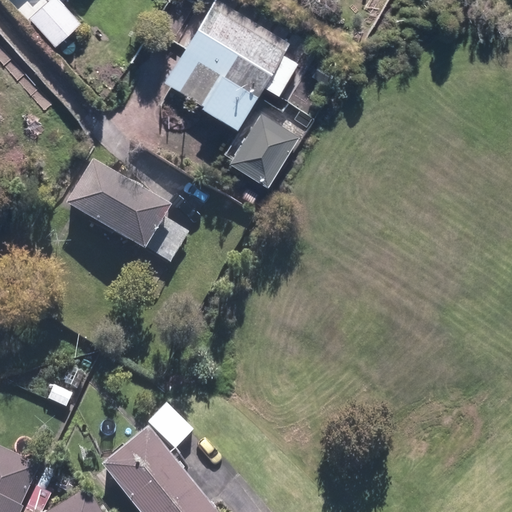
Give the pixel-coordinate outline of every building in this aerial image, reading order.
[(47,0),(34,12),(25,20),(52,50),(79,26),(55,0),(47,0)] [(213,0),(212,0),(161,86),(197,108),(194,113),(230,134),(250,100),(253,101),(259,92),(274,101),(296,65),(280,56),(288,44),(213,0)] [(338,75),(319,60),(305,77),(324,92),(338,75)] [(227,161),(223,168),(263,192),(297,138),(251,110),(221,157),(227,161)] [(96,167),(66,214),(138,259),(168,212),(96,167)] [(57,386),(51,383),(42,398),(66,411),(86,374),(69,365),(57,386)] [(213,418),(193,397),(180,408),(200,430),(213,418)] [(165,407),(145,426),(172,454),(192,435),(165,407)] [(205,511),(141,434),(96,472),(129,511),(205,511)] [(0,511),(18,511),(38,468),(0,451),(0,511)] [(34,485),(22,511),(25,511),(39,511),(49,491),(34,485)] [(97,511),(85,492),(51,511),(97,511)]
